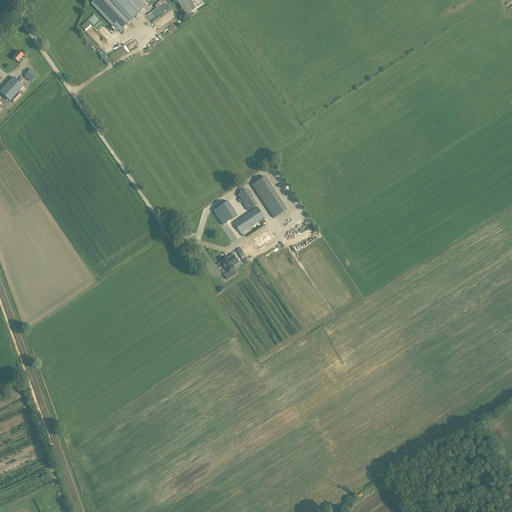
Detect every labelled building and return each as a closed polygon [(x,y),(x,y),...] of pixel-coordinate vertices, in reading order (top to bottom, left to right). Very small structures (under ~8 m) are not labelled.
[(94,0),(91,3),(118,32),(143,8),(135,0),(94,0)] [(157,8),(147,15),(151,21),(171,8),(166,0),(162,0),(155,5),(157,8)] [(204,4),(200,0),(176,0),(187,16),(204,4)] [(23,55),(19,51),(13,58),(20,64),(25,59),(24,58),(25,57),(23,56),(23,55)] [(37,74),(31,69),(26,75),(32,80),(37,74)] [(24,86),(14,77),(0,93),(10,102),(24,86)] [(25,101),(21,96),(14,103),(18,108),(25,101)] [(287,210),(265,176),(252,185),(275,218),(287,210)] [(248,211),(256,205),(246,189),(237,195),(248,211)] [(228,201),(213,211),(223,225),(237,216),(228,201)] [(265,218),(257,207),(234,223),(241,233),(265,218)] [(270,227),(241,246),(247,256),(266,244),(267,246),(278,238),(270,227)] [(227,257),(220,261),(228,272),(231,275),(236,272),(233,268),(234,268),(233,266),(238,262),(233,254),(227,258),(227,257)]
